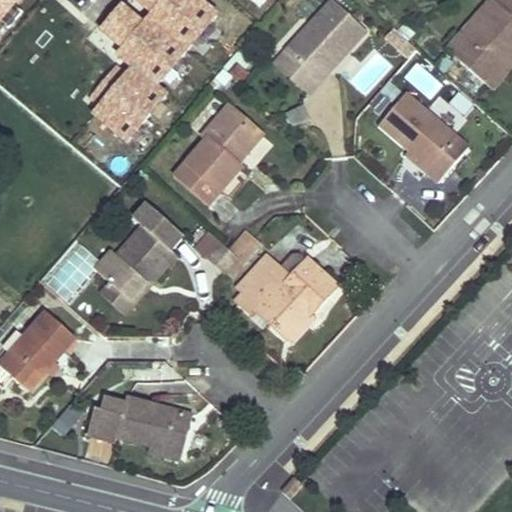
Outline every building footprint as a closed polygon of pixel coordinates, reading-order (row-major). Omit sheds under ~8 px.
[(0,0),(0,29),(22,0),(0,0)] [(164,89),(222,14),(203,0),(129,0),(112,22),(136,40),(81,112),(131,150),(172,95),(164,89)] [(511,0),(500,0),(498,4),(492,0),(448,51),(486,83),(511,52),(511,0)] [(369,34),(333,2),(287,54),(322,86),(333,73),(329,69),(346,50),(351,54),(369,34)] [(329,69),(333,73),(351,54),(346,50),(329,69)] [(511,69),(511,52),(486,83),(494,91),(511,69)] [(322,86),(287,54),(277,65),(312,97),(322,86)] [(466,118),(478,97),(416,61),(404,82),(466,118)] [(469,147),(407,93),(381,124),(411,150),(431,167),(427,172),(440,182),(469,147)] [(288,113),(293,126),(310,119),(304,106),(288,113)] [(262,141),(228,111),(202,141),(206,145),(187,167),(219,195),(240,171),(237,169),(233,166),(241,156),(245,159),(262,141)] [(431,167),(411,150),(406,155),(427,172),(431,167)] [(233,166),(237,169),(245,159),(241,156),(233,166)] [(186,237),(148,204),(134,219),(143,228),(117,256),(113,251),(96,271),(111,284),(131,301),(150,279),(156,284),(180,257),(173,251),(186,237)] [(183,234),(195,220),(180,207),(168,221),(183,234)] [(259,237),(250,229),(230,251),(239,259),(252,245),(257,239),(259,237)] [(252,245),(259,252),(264,245),(257,239),(252,245)] [(259,252),(252,245),(239,259),(226,274),(233,280),(259,252)] [(338,287),(308,259),(292,277),(288,281),(279,273),(283,269),(269,256),(240,286),(247,293),(239,302),(253,316),(258,312),(287,338),(311,312),(312,314),(338,287)] [(292,277),(283,269),(279,273),(288,281),(292,277)] [(156,284),(150,279),(131,301),(111,284),(100,294),(127,317),(156,284)] [(311,312),(287,338),(293,345),(318,319),(312,314),(311,312)] [(77,340),(47,314),(0,369),(31,395),(48,375),(57,364),(77,340)] [(57,364),(48,375),(55,381),(64,371),(57,364)] [(196,418),(130,398),(128,405),(109,399),(105,410),(100,409),(92,436),(119,443),(121,437),(154,447),(184,456),(196,418)] [(184,456),(154,447),(152,454),(183,464),(184,456)] [(295,477),(282,491),(292,500),(305,485),(295,477)]
